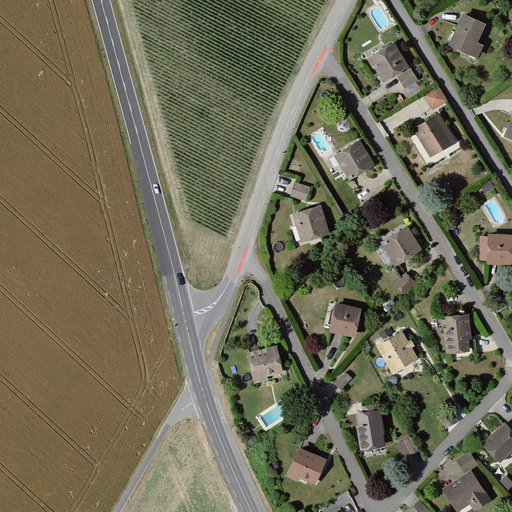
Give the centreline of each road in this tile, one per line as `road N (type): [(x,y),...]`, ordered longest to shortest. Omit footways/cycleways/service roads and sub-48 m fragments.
road 1 (residential): [(238,259),(264,279),(376,509),(389,507),(511,373)]
road 2 (residential): [(511,358),(332,66),(316,57)]
road 3 (secondary): [(184,317),(101,0)]
road 4 (residential): [(511,189),(394,0)]
road 5 (residential): [(238,259),(316,57)]
road 6 (secondary): [(253,511),(217,430),(184,317)]
road 7 (track): [(118,511),(170,421),(205,395)]
